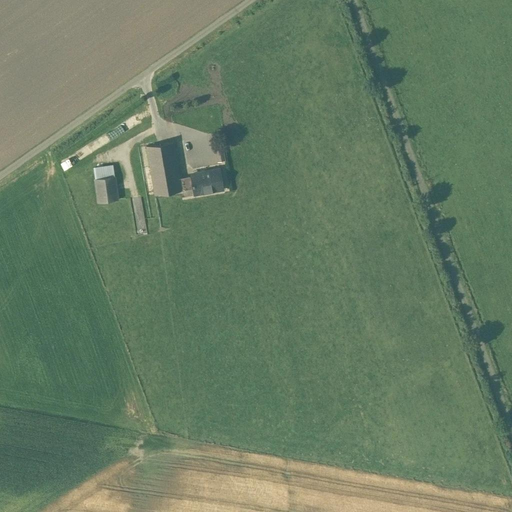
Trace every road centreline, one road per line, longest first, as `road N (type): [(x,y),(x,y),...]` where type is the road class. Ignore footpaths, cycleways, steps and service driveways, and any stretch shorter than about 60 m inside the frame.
road 1 (unclassified): [(352,0),(511,430)]
road 2 (unclassified): [(255,0),(0,177)]
